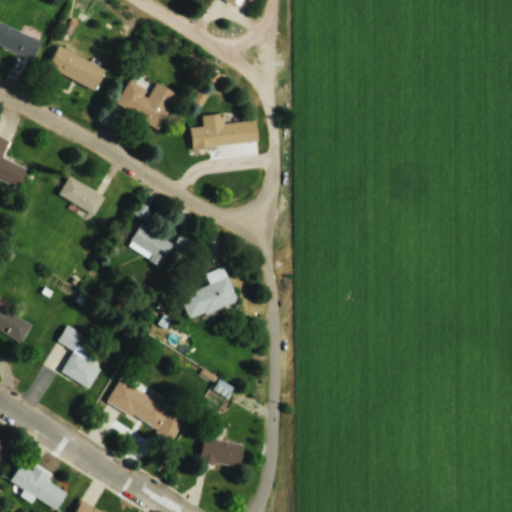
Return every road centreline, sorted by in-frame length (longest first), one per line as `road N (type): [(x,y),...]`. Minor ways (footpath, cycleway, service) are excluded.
road 1 (residential): [(254,36),(278,155),(266,239),(278,287),(276,447),(272,479),(254,511)]
road 2 (residential): [(267,225),(226,216),(119,150),(0,94)]
road 3 (residential): [(0,400),(183,511)]
road 4 (residential): [(254,36),(228,47),(143,0)]
